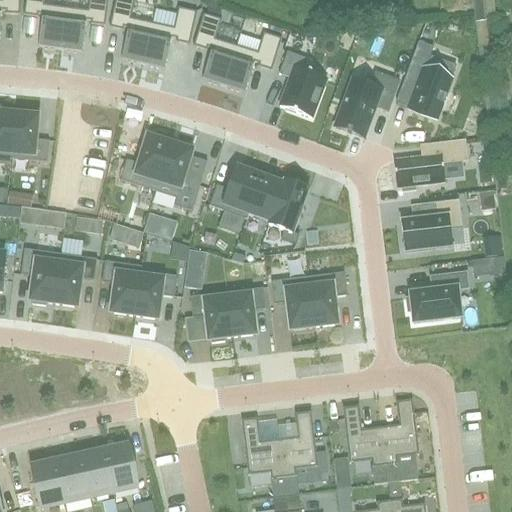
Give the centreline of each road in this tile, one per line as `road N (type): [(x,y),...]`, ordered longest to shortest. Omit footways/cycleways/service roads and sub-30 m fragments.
road 1 (residential): [(386,379),(365,191),(356,172),(157,101),(0,80)]
road 2 (residential): [(175,409),(386,379)]
road 3 (residential): [(0,338),(129,358),(151,370),(175,409)]
road 4 (residential): [(0,439),(175,409)]
road 5 (residential): [(386,379),(436,386),(456,511)]
